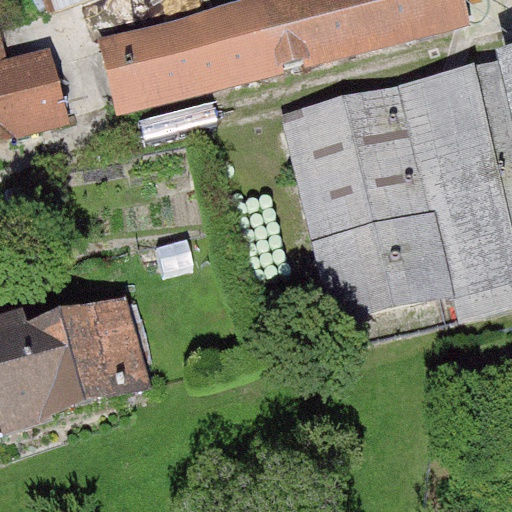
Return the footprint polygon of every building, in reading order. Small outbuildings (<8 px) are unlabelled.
[(59,0),(63,12),(101,0),(59,0)] [(119,131),(471,40),(460,0),(304,0),(99,53),(119,131)] [(0,149),(68,132),(50,61),(6,72),(0,49),(0,149)] [(511,64),(275,122),(330,345),(511,300),(511,64)] [(0,333),(0,444),(149,402),(120,299),(0,333)]
